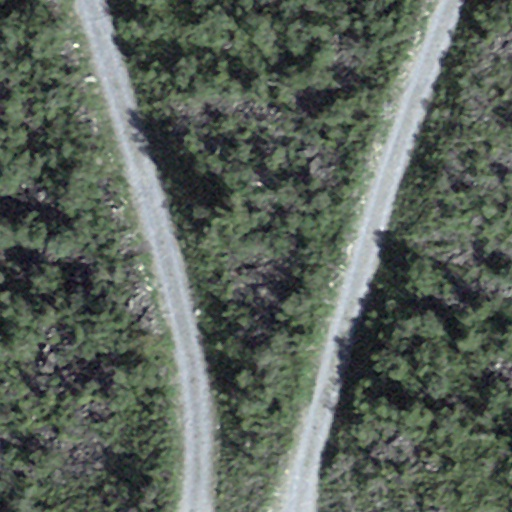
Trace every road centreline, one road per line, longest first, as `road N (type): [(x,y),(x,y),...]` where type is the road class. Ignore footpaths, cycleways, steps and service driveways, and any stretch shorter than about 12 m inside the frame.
road 1 (track): [(297,511),(371,225),(449,0)]
road 2 (track): [(86,0),(177,288),(194,417),(195,511)]
